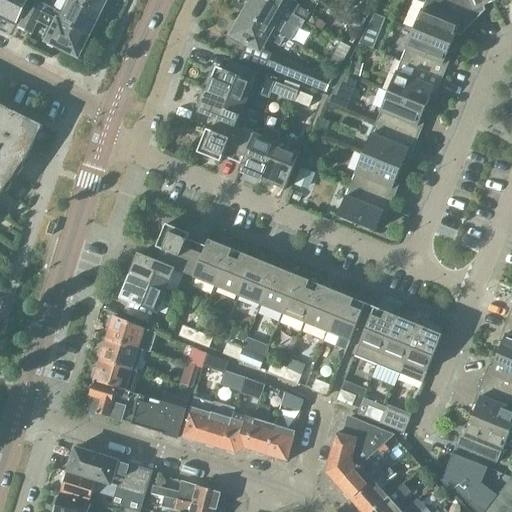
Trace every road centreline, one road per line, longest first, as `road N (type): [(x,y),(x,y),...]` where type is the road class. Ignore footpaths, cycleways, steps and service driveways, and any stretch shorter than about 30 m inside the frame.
road 1 (residential): [(415,265),(135,155)]
road 2 (unclassified): [(20,408),(101,143)]
road 3 (residential): [(415,265),(494,58),(511,43)]
road 4 (residential): [(263,481),(47,415)]
road 5 (residential): [(135,155),(195,0)]
road 6 (residential): [(417,428),(474,287)]
road 7 (unclassified): [(110,116),(161,0)]
road 8 (residential): [(110,116),(0,61)]
